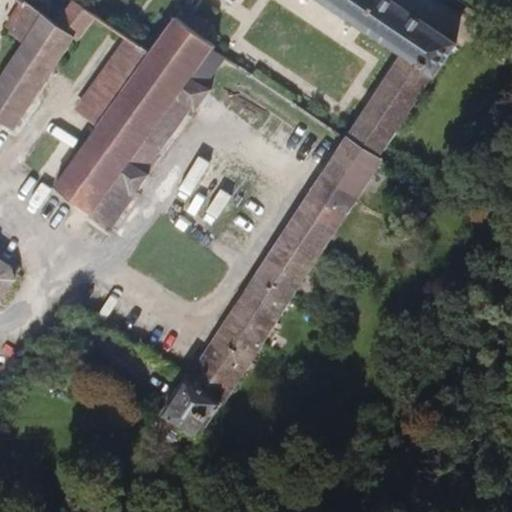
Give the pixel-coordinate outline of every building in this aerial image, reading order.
[(0,0),(0,301),(0,302),(15,279),(13,267),(0,257),(0,0)] [(322,0),(405,55),(349,139),(384,162),(385,160),(380,156),(435,75),(437,77),(458,43),(393,0),(237,0),(238,0),(322,0)] [(79,40),(97,16),(79,4),(75,1),(57,23),(27,2),(10,32),(26,42),(0,80),(0,121),(15,131),(76,38),(79,40)] [(205,86),(224,59),(225,58),(213,50),(216,46),(178,18),(151,54),(99,127),(56,187),(112,228),(133,198),(132,197),(158,161),(155,159),(192,108),(196,111),(211,90),(205,86)] [(99,127),(151,54),(128,38),(76,111),(99,127)] [(343,224),(384,162),(349,139),(346,142),(239,303),(189,378),(188,381),(223,404),(234,388),(297,293),(308,300),(354,230),(343,224)] [(200,438),(223,404),(188,381),(165,415),(200,438)]
